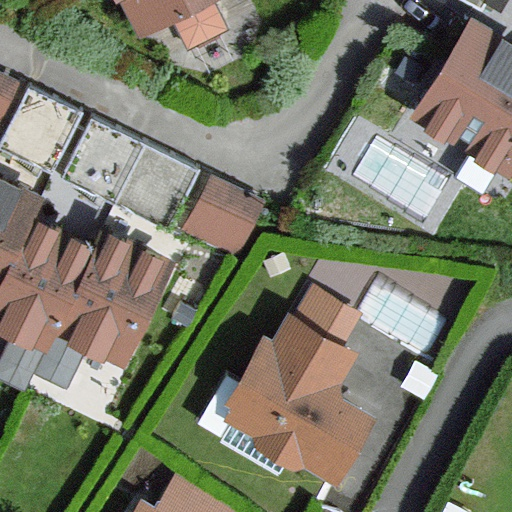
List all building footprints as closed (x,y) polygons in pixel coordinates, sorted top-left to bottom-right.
[(131,0),(138,15),(163,3),(168,0),(131,0)] [(168,0),(163,3),(182,43),(222,24),(210,0),(168,0)] [(425,101),(509,153),(511,148),(511,39),(477,18),(425,101)] [(85,107),(32,80),(0,144),(53,171),(85,107)] [(0,111),(9,93),(0,88),(0,111)] [(204,166),(97,113),(65,177),(172,230),(204,166)] [(0,285),(34,216),(43,198),(0,177),(0,285)] [(255,220),(208,196),(195,223),(242,246),(255,220)] [(54,335),(63,317),(97,247),(34,216),(0,285),(0,308),(22,319),(54,335)] [(94,332),(125,348),(168,259),(106,229),(97,247),(63,317),(94,332)] [(301,315),(347,342),(362,316),(316,289),(301,315)] [(268,423),(271,434),(293,447),(304,444),(336,463),(367,409),(334,389),(332,378),(351,345),(347,342),(301,315),(297,313),(280,342),(270,336),(256,361),(259,373),(239,406),(268,423)] [(94,332),(63,317),(54,335),(38,367),(69,383),(94,332)] [(38,367),(54,335),(22,319),(0,363),(0,371),(29,385),(38,367)] [(164,510),(166,511),(232,511),(182,481),(164,510)] [(138,511),(166,511),(164,510),(147,499),(138,511)]
